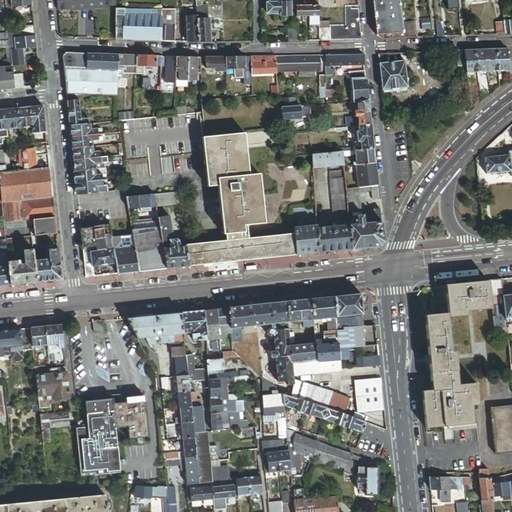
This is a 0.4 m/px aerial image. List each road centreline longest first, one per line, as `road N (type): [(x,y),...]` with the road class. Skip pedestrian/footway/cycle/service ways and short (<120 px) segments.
road 1 (residential): [(50,45),(370,47)]
road 2 (secondary): [(75,304),(391,270)]
road 3 (tertiary): [(391,270),(414,511)]
road 4 (residential): [(75,304),(55,93)]
road 5 (residential): [(370,47),(390,223),(403,238)]
road 6 (residential): [(370,47),(511,40)]
road 7 (unknown): [(66,205),(108,201),(126,190),(188,185),(190,195)]
road 8 (tertiary): [(485,260),(447,209),(453,154)]
